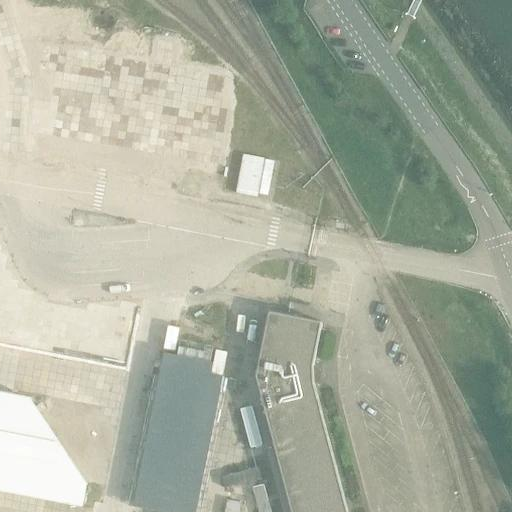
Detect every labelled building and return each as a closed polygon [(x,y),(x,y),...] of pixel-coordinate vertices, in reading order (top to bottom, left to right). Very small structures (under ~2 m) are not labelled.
[(0,26),(0,138),(6,140),(25,31),(0,26)] [(49,55),(36,134),(146,152),(163,49),(41,29),(37,53),(49,55)] [(265,157),(244,153),(236,193),(257,197),(265,157)] [(346,511),(315,384),(311,367),(318,324),(288,317),(268,313),(258,376),(264,400),(290,511),(346,511)] [(214,360),(163,350),(134,505),(169,511),(197,511),(228,350),(216,347),(214,360)] [(0,373),(0,473),(87,490),(90,468),(31,380),(0,373)]
